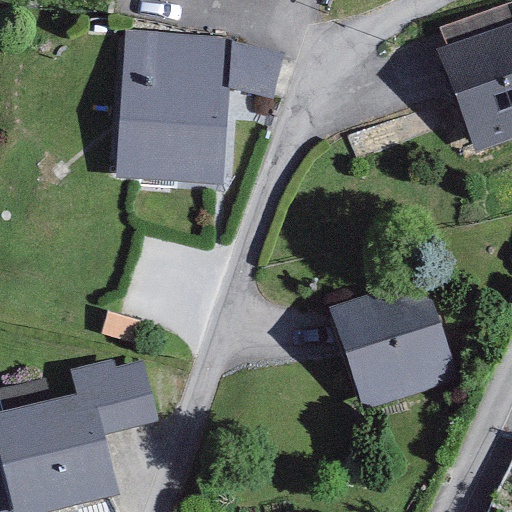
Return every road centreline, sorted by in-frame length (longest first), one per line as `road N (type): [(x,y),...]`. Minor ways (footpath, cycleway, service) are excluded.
road 1 (residential): [(151,511),(282,120),(357,24),(440,0)]
road 2 (residential): [(511,363),(444,511)]
